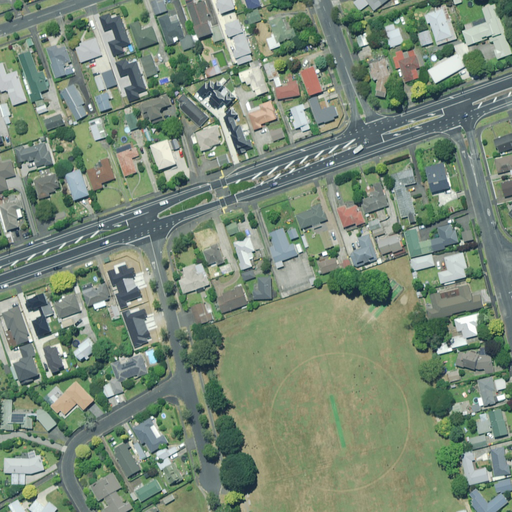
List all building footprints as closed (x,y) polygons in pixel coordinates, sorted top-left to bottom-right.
[(167,12),(163,0),(150,0),(155,16),(167,12)] [(213,0),(222,26),(231,23),(232,25),(241,22),(233,0),(213,0)] [(245,0),(249,10),(262,5),(260,0),(245,0)] [(389,0),(359,0),(355,3),(361,11),(370,5),(375,11),(389,0)] [(212,29),(203,3),(198,4),(197,2),(187,5),(199,40),(212,36),(214,44),(225,40),(220,26),(212,29)] [(511,55),(511,50),(495,4),(483,9),(488,23),(463,32),(469,46),(492,38),(497,50),(495,50),(498,60),(511,55)] [(438,43),(439,46),(454,41),(444,10),(426,16),(429,24),(432,23),(433,29),(438,43)] [(263,21),(259,11),(247,15),(251,25),(263,21)] [(170,18),(169,15),(159,19),(168,46),(181,42),(184,51),(196,47),(192,35),(186,37),(178,15),(170,18)] [(289,31),(284,18),(270,23),(274,34),(272,35),(273,38),(267,40),(271,51),(282,47),(280,43),(297,37),(294,29),(289,31)] [(143,31),(140,22),(131,25),(139,50),(159,43),(153,27),(143,31)] [(396,30),(394,25),(382,29),(389,49),(404,44),(399,29),(396,30)] [(438,43),(433,29),(419,34),(423,48),(438,43)] [(133,49),(126,38),(121,41),(116,32),(105,39),(117,59),(133,49)] [(370,44),(367,34),(357,37),(361,48),(370,44)] [(239,43),(237,36),(230,38),(232,44),(239,43)] [(34,46),(32,39),(23,42),(26,49),(34,46)] [(103,56),(97,39),(82,44),(83,47),(77,49),(82,63),(103,56)] [(313,45),(315,52),(322,50),(319,42),(313,45)] [(72,69),(71,63),(72,63),(71,61),(67,47),(59,49),(58,46),(47,49),(52,64),(51,65),(56,79),(74,74),(72,69)] [(403,49),(395,52),(396,56),(393,57),(397,69),(401,68),(406,83),(420,78),(417,69),(421,68),(416,50),(404,53),(403,49)] [(32,103),(36,102),(38,108),(45,106),(43,99),(41,93),(49,90),(46,82),(47,81),(44,72),(39,73),(32,52),(19,56),(27,78),(24,79),(32,103)] [(158,74),(152,56),(141,59),(148,78),(158,74)] [(274,60),(263,63),(269,81),(274,80),(276,87),(283,85),(274,60)] [(391,77),(387,60),(370,64),(375,81),(379,80),(376,96),(386,98),(391,77)] [(8,76),(4,64),(0,65),(0,86),(2,93),(8,91),(13,106),(27,102),(17,72),(8,76)] [(222,73),(220,65),(205,71),(208,79),(222,73)] [(255,92),(257,96),(269,92),(260,67),(240,74),(243,83),(247,82),(248,86),(252,85),(254,92),(255,92)] [(324,92),(315,68),(302,72),(310,97),(324,92)] [(118,85),(112,71),(95,77),(100,92),(118,85)] [(288,85),(276,88),(278,100),(301,96),(297,76),(287,78),(288,85)] [(85,104),(75,86),(62,93),(78,121),(88,116),(83,106),(85,104)] [(237,98),(234,86),(218,91),(220,100),(227,101),(237,98)] [(114,99),(112,92),(96,98),(101,113),(113,109),(110,100),(114,99)] [(210,118),(185,95),(179,101),(183,105),(179,108),(201,128),(210,118)] [(171,106),(167,97),(142,105),(145,114),(149,112),(152,121),(164,117),(162,109),(171,106)] [(323,111),(318,97),(310,100),(319,125),(339,118),(335,107),(323,111)] [(246,104),(248,110),(255,131),(263,128),(262,125),(278,120),(272,102),(260,106),(255,107),(253,101),(246,104)] [(7,104),(0,106),(5,125),(12,123),(7,104)] [(309,104),(302,106),(292,110),(296,122),(294,123),(296,129),(301,127),(303,132),(311,130),(309,125),(312,124),(307,109),(310,108),(309,104)] [(38,108),(37,109),(39,115),(48,112),(45,106),(38,108)] [(252,150),(237,110),(224,115),(238,154),(252,150)] [(134,114),(126,118),(131,131),(139,128),(134,114)] [(65,125),(61,115),(45,121),(48,131),(65,125)] [(90,122),(91,127),(89,127),(90,132),(93,131),(96,141),(108,138),(102,119),(90,122)] [(221,136),(218,127),(197,133),(202,152),(213,148),(213,146),(221,144),(219,137),(221,136)] [(267,128),(258,131),(260,137),(269,134),(267,128)] [(285,138),(281,129),(270,133),(274,142),(285,138)] [(511,149),(511,135),(495,141),(499,154),(511,149)] [(178,166),(169,141),(152,147),(161,172),(178,166)] [(48,152),(46,144),(24,149),(24,147),(15,149),(19,165),(34,161),(35,168),(53,164),(50,152),(48,152)] [(139,157),(136,149),(118,155),(125,177),(139,173),(134,159),(139,157)] [(230,164),(227,155),(217,158),(221,167),(230,164)] [(511,155),(495,160),(499,174),(511,171),(511,174),(511,155)] [(116,180),(109,159),(99,162),(101,169),(96,170),(95,169),(88,171),(95,192),(104,188),(102,184),(116,180)] [(0,163),(0,192),(9,190),(6,179),(16,176),(11,161),(0,163)] [(451,188),(445,164),(427,168),(433,193),(451,188)] [(419,183),(415,169),(407,171),(391,175),(402,219),(409,217),(411,224),(416,222),(414,215),(416,215),(411,192),(408,193),(406,186),(419,183)] [(90,196),(82,170),(67,175),(75,201),(90,196)] [(60,188),(56,175),(35,181),(40,200),(51,197),(50,194),(56,192),(55,189),(60,188)] [(506,180),(507,182),(502,184),(506,198),(511,196),(511,181),(510,179),(506,180)] [(381,182),(374,185),(377,192),(371,193),(373,197),(361,201),(366,214),(389,207),(381,182)] [(24,217),(19,201),(0,206),(7,231),(20,228),(18,219),(24,217)] [(301,230),(304,229),(305,233),(311,231),(309,227),(313,226),(314,229),(322,227),(320,223),(327,221),(321,205),(312,208),(313,210),(297,216),(301,230)] [(360,212),(358,205),(348,209),(347,206),(338,209),(344,228),(357,224),(357,226),(366,224),(362,212),(360,212)] [(67,221),(64,213),(55,216),(58,224),(67,221)] [(373,231),(381,228),(378,220),(369,223),(372,232),(373,231)] [(240,233),(237,223),(227,227),(230,236),(240,233)] [(453,232),(451,225),(439,228),(441,238),(420,244),(417,230),(405,233),(411,258),(446,250),(445,247),(459,243),(456,231),(453,232)] [(381,228),(373,231),(376,238),(384,235),(381,228)] [(290,246),(284,229),(270,234),(275,247),(271,248),(278,269),(284,267),(282,262),(298,256),(294,245),(290,246)] [(299,238),(296,229),(289,232),(292,241),(299,238)] [(338,246),(333,230),(321,234),(326,250),(338,246)] [(474,240),(472,231),(462,233),(464,243),(474,240)] [(378,260),(370,235),(359,239),(362,249),(355,252),(359,264),(366,261),(366,264),(378,260)] [(403,250),(398,235),(379,242),(383,255),(393,252),(394,253),(403,250)] [(13,243),(11,237),(4,239),(6,245),(13,243)] [(255,251),(251,238),(235,243),(244,270),(253,267),(251,260),(254,259),(252,252),(255,251)] [(226,263),(219,244),(211,247),(212,249),(204,252),(209,266),(217,263),(219,266),(226,263)] [(468,268),(464,254),(446,259),(449,271),(439,274),(442,284),(467,278),(464,269),(468,268)] [(435,266),(432,255),(414,260),(417,271),(435,266)] [(339,269),(338,266),(336,259),(320,264),(323,275),(339,269)] [(338,266),(339,269),(340,269),(342,274),(353,271),(349,260),(343,262),(344,264),(338,266)] [(211,286),(203,264),(197,267),(196,265),(184,269),(187,279),(180,282),(185,295),(197,290),(198,293),(206,290),(205,287),(211,286)] [(232,272),(229,264),(219,268),(222,276),(232,272)] [(255,278),(253,271),(242,274),(245,282),(255,278)] [(114,290),(117,289),(126,316),(136,313),(131,298),(142,295),(137,283),(132,285),(131,282),(125,283),(123,276),(113,279),(115,283),(112,284),(114,290)] [(273,299),(272,278),(259,278),(259,291),(254,291),(255,300),(273,299)] [(111,299),(107,285),(84,292),(89,307),(94,305),(96,310),(107,306),(106,301),(111,299)] [(440,292),(430,295),(434,309),(427,311),(429,322),(484,308),(480,295),(472,297),(469,285),(459,288),(461,296),(442,300),(440,292)] [(248,305),(242,287),(217,296),(223,314),(248,305)] [(76,295),(65,299),(64,296),(53,300),(55,303),(60,319),(82,312),(76,295)] [(199,328),(211,323),(215,322),(212,313),(208,315),(205,304),(192,308),(199,328)] [(121,319),(117,306),(109,309),(112,321),(121,319)] [(31,341),(20,307),(2,313),(8,330),(11,329),(14,339),(16,338),(18,346),(31,341)] [(453,352),(452,349),(468,345),(467,339),(479,336),(477,327),(483,326),(480,314),(455,320),(458,332),(459,335),(436,341),(439,355),(453,352)] [(138,324),(136,316),(126,319),(128,327),(138,324)] [(40,321),(39,318),(31,320),(38,341),(37,342),(46,368),(57,364),(50,343),(59,340),(51,317),(40,321)] [(75,325),(72,319),(62,322),(65,329),(75,325)] [(80,357),(83,361),(86,358),(88,361),(90,358),(89,357),(96,351),(92,347),(94,345),(89,339),(79,348),(80,349),(75,353),(79,358),(80,357)] [(21,359),(22,362),(15,364),(21,382),(40,376),(34,357),(36,356),(32,344),(20,348),(23,359),(21,359)] [(468,352),(467,354),(461,352),(457,366),(464,368),(464,366),(478,370),(487,370),(491,358),(486,356),(468,352)] [(150,374),(142,354),(128,359),(129,362),(122,365),(121,361),(112,365),(117,379),(110,382),(111,384),(100,388),(104,400),(125,392),(122,383),(128,380),(128,379),(138,375),(139,378),(150,374)] [(10,367),(7,360),(1,362),(3,369),(10,367)] [(461,380),(459,372),(449,374),(451,382),(461,380)] [(481,407),(496,404),(493,391),(496,391),(493,378),(478,381),(482,398),(479,399),(480,406),(473,407),(474,413),(482,411),(481,407)] [(508,389),(505,379),(496,381),(498,391),(508,389)] [(95,401),(78,382),(52,407),(58,414),(62,411),(66,416),(79,404),(85,411),(95,401)] [(13,414),(14,402),(3,401),(2,431),(15,431),(15,425),(25,425),(25,429),(34,430),(34,421),(40,421),(49,432),(58,425),(47,413),(48,411),(39,410),(39,414),(13,414)] [(472,414),(469,402),(449,407),(451,417),(463,413),(464,416),(472,414)] [(509,434),(502,410),(489,413),(491,420),(477,424),(480,435),(493,431),(495,438),(509,434)] [(155,425),(152,419),(134,429),(143,445),(146,443),(152,454),(169,444),(165,436),(159,440),(151,428),(155,425)] [(487,439),(486,435),(470,440),(473,450),(494,445),(492,438),(487,439)] [(131,447),(127,441),(117,448),(112,450),(129,478),(141,470),(128,448),(131,447)] [(143,461),(148,458),(151,456),(149,452),(146,454),(139,442),(134,445),(143,461)] [(169,457),(178,452),(173,444),(158,453),(162,460),(157,463),(170,486),(184,478),(175,463),(173,464),(169,457)] [(507,465),(505,448),(491,450),(496,481),(506,479),(505,476),(511,475),(510,464),(507,465)] [(37,458),(36,451),(29,453),(31,460),(5,459),(5,474),(13,474),(13,485),(26,485),(26,474),(32,474),(45,471),(41,456),(37,458)] [(475,461),(473,451),(461,454),(469,486),(490,481),(487,469),(476,471),(473,461),(475,461)] [(114,473),(90,488),(99,502),(104,499),(110,508),(105,511),(104,511),(129,511),(134,509),(128,500),(123,504),(116,492),(124,488),(114,473)] [(163,491),(157,480),(131,494),(135,501),(139,499),(142,503),(163,491)] [(511,490),(511,483),(511,480),(495,484),(498,495),(511,490)] [(489,505),(477,490),(470,495),(474,500),(471,503),(478,511),(497,511),(509,503),(502,494),(489,505)] [(175,500),(172,495),(163,500),(166,505),(175,500)] [(25,511),(19,501),(9,506),(13,511),(25,511)] [(56,511),(58,509),(51,503),(46,508),(45,507),(37,501),(30,510),(32,511),(56,511)]
